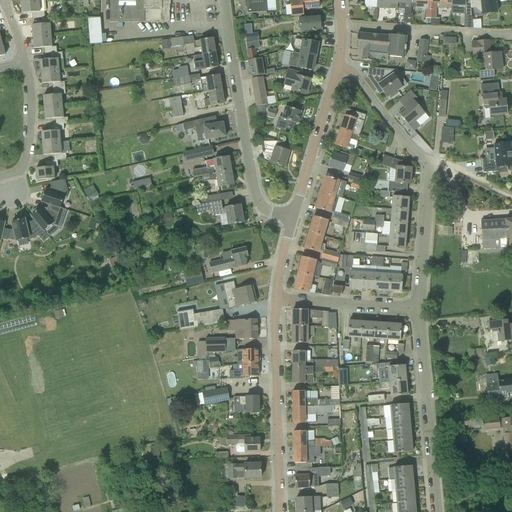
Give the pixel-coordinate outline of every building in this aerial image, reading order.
[(110,0),(110,22),(144,23),(170,23),(168,22),(168,0),(110,0)] [(266,13),(265,0),(243,0),(244,10),(245,9),(246,15),(266,13)] [(289,0),(291,16),(291,17),(304,16),(303,10),(319,8),(318,0),(289,0)] [(398,9),(398,0),(383,0),(383,9),(397,9),(398,9)] [(411,4),(411,0),(398,0),(398,9),(397,9),(397,14),(403,14),(403,24),(410,24),(410,18),(411,14),(411,4)] [(415,9),(425,9),(425,19),(431,19),(431,9),(431,0),(411,0),(411,4),(415,4),(415,9)] [(451,0),(431,0),(431,9),(431,19),(436,19),(436,9),(449,9),(451,9),(451,6),(451,7),(451,6),(451,0)] [(451,0),(451,6),(451,7),(451,6),(465,6),(465,17),(471,17),(471,9),(470,4),(471,1),(466,1),(465,0),(451,0)] [(497,13),(495,0),(470,0),(471,1),(470,4),(471,9),(475,9),(485,17),(488,14),(497,13)] [(22,14),(29,13),(32,13),(32,20),(41,19),(45,18),(44,12),(40,12),(40,1),(21,2),(22,14)] [(41,19),(42,25),(32,26),(33,37),(51,36),(51,24),(54,24),(54,18),(45,19),(45,18),(41,19)] [(299,31),(303,31),(312,31),(313,31),(314,31),(314,30),(320,30),(319,18),(298,19),(299,22),(297,22),(298,30),(299,29),(299,31)] [(90,45),(102,44),(102,43),(106,42),(106,35),(101,35),(100,19),(88,20),(90,45)] [(246,43),(258,41),(257,34),(252,35),(245,36),(246,43)] [(368,49),(369,35),(358,34),(356,48),(363,49),(362,60),(373,61),(373,59),(372,59),(373,50),(368,49)] [(372,59),(373,59),(388,61),(388,57),(404,58),(406,38),(389,36),(369,35),(368,49),(373,50),(372,59)] [(34,49),(42,48),(44,48),(45,54),(49,54),(57,53),(56,47),(52,48),(51,36),(33,37),(34,49)] [(184,46),(183,38),(170,39),(171,47),(184,46)] [(213,38),(203,40),(199,41),(199,42),(194,42),(194,45),(195,49),(200,48),(201,55),(215,53),(213,38)] [(318,43),(308,42),(295,39),(293,47),(300,48),(299,54),(316,57),(318,43)] [(169,40),(163,41),(161,41),(162,50),(170,49),(169,40)] [(479,72),(479,78),(494,77),(493,71),(502,70),(501,53),(490,54),(489,41),(471,42),(471,50),(477,50),(478,61),(484,60),(485,71),(479,72)] [(255,49),(247,51),(249,59),(256,58),(255,49)] [(425,56),(426,51),(419,50),(417,63),(428,64),(429,57),(425,56)] [(49,54),(50,60),(40,61),(41,72),(59,71),(59,59),(62,59),(62,53),(57,53),(49,54)] [(198,71),(208,69),(218,68),(215,53),(201,55),(201,56),(196,57),(198,71)] [(288,66),(303,69),(313,71),(316,57),(299,54),(292,53),(291,58),(290,57),(288,66)] [(251,78),(265,75),(262,58),(248,61),(251,78)] [(416,69),(416,61),(406,61),(406,69),(416,69)] [(173,79),(189,76),(188,70),(187,67),(178,68),(179,70),(172,71),(173,79)] [(395,92),(402,88),(393,75),(393,72),(396,72),(397,71),(369,69),(368,77),(377,90),(380,88),(387,98),(389,96),(390,98),(396,94),(395,92)] [(291,90),(299,93),(306,95),(309,86),(311,80),(298,76),(299,73),(288,70),(283,86),(291,88),(291,90)] [(42,84),(50,83),(52,83),(53,89),(65,88),(65,82),(60,82),(59,71),(41,72),(42,84)] [(219,75),(209,77),(200,79),(200,81),(202,93),(208,92),(222,90),(219,75)] [(173,88),(190,85),(190,82),(189,76),(173,79),(172,79),(173,88)] [(263,77),(261,78),(251,79),(256,107),(267,105),(268,105),(266,98),(265,91),(267,91),(266,85),(264,86),(263,77)] [(53,89),(53,95),(43,96),(44,108),(62,106),(62,95),(65,94),(65,88),(53,89)] [(205,108),(214,106),(224,104),(222,90),(208,92),(209,100),(204,100),(205,108)] [(406,95),(411,100),(403,106),(405,108),(398,114),(412,130),(412,129),(408,125),(414,120),(416,121),(425,114),(414,101),(417,99),(411,91),(406,95)] [(501,93),(491,94),(481,96),(483,106),(488,106),(489,116),(507,115),(506,100),(502,100),(501,93)] [(172,119),(183,117),(179,97),(161,100),(163,112),(170,111),(172,119)] [(444,120),(446,101),(440,101),(438,120),(444,120)] [(267,105),(256,107),(257,115),(264,113),(267,105)] [(45,120),(53,119),(55,119),(56,125),(63,124),(63,125),(68,124),(68,118),(63,118),(62,106),(44,108),(45,120)] [(294,110),(285,107),(281,119),(287,121),(285,128),(292,130),(294,123),(297,124),(302,109),(295,107),(294,110)] [(267,116),(274,118),(276,112),(273,111),(273,110),(269,108),(267,116)] [(359,137),(363,125),(366,116),(347,109),(345,115),(344,115),(339,131),(359,137)] [(202,120),(182,125),(184,131),(195,129),(196,134),(204,132),(206,141),(226,137),(223,123),(218,124),(204,126),(202,120)] [(51,125),(51,131),(41,132),(42,144),(61,142),(60,131),(64,130),(63,125),(63,124),(56,125),(51,125)] [(182,125),(176,126),(177,133),(184,131),(182,125)] [(449,128),(442,127),(440,143),(447,144),(448,144),(449,137),(453,137),(453,128),(449,128)] [(335,146),(344,149),(354,152),(359,137),(339,131),(335,146)] [(62,154),(61,142),(42,144),(43,156),(53,155),(54,161),(58,160),(58,161),(66,160),(66,154),(62,154)] [(261,142),(263,157),(264,161),(284,167),(289,151),(283,149),(284,144),(277,142),(261,142)] [(511,165),(511,162),(511,158),(511,153),(509,153),(507,143),(493,145),(494,149),(485,149),(486,159),(482,159),(483,173),(497,172),(497,167),(511,165)] [(211,146),(192,151),(194,160),(214,156),(211,146)] [(337,170),(343,172),(345,165),(352,166),(354,157),(340,152),(339,156),(332,153),(328,167),(337,170)] [(380,165),(390,169),(391,169),(395,159),(383,155),(380,165)] [(229,157),(219,159),(213,160),(213,161),(205,162),(206,168),(192,171),(194,177),(210,175),(231,171),(229,157)] [(391,169),(390,169),(389,182),(388,182),(387,192),(390,193),(407,194),(407,184),(410,184),(411,169),(409,168),(409,162),(398,161),(395,159),(391,169)] [(37,181),(47,180),(55,179),(54,167),(58,167),(58,161),(58,160),(54,161),(45,162),(46,167),(46,168),(36,169),(37,181)] [(216,180),(217,188),(234,185),(231,171),(210,175),(211,181),(216,180)] [(360,184),(362,177),(350,173),(349,172),(349,174),(347,179),(353,181),(360,184)] [(346,183),(335,179),(325,177),(320,192),(340,198),(340,199),(342,199),(346,183)] [(135,191),(153,186),(151,178),(133,183),(135,191)] [(42,193),(40,198),(42,199),(41,202),(49,204),(59,208),(63,197),(65,198),(67,192),(65,180),(50,183),(51,189),(50,190),(49,192),(45,191),(44,194),(42,193)] [(360,184),(353,181),(351,187),(358,190),(360,184)] [(89,201),(98,195),(93,186),(84,191),(89,201)] [(316,209),(325,211),(331,213),(331,212),(334,212),(333,218),(349,223),(351,217),(336,213),(340,199),(340,198),(320,192),(316,209)] [(206,204),(221,201),(220,195),(205,197),(206,204)] [(409,198),(392,196),(391,210),(408,211),(409,198)] [(225,214),(228,225),(243,223),(240,205),(222,208),(221,201),(206,204),(199,205),(195,206),(196,213),(211,210),(212,217),(225,214)] [(45,210),(43,212),(40,208),(38,210),(37,209),(32,213),(33,214),(31,216),(34,219),(44,231),(52,224),(54,226),(59,227),(60,228),(66,210),(59,208),(49,204),(47,211),(45,210)] [(408,211),(391,210),(390,223),(407,224),(408,211)] [(163,225),(162,222),(172,219),(170,212),(160,215),(153,217),(156,227),(163,225)] [(328,221),(323,219),(313,216),(309,232),(324,237),(328,221)] [(29,240),(35,239),(38,236),(43,243),(49,238),(44,231),(34,219),(29,224),(28,223),(26,223),(25,219),(21,220),(20,218),(13,220),(14,222),(12,222),(13,230),(10,231),(8,240),(16,241),(29,238),(29,240)] [(349,223),(333,218),(331,224),(347,229),(349,223)] [(482,249),(492,248),(501,248),(500,240),(511,238),(511,219),(481,221),(482,249)] [(383,228),(384,222),(374,221),(363,220),(362,231),(374,232),(374,228),(383,228)] [(390,223),(389,236),(406,237),(407,224),(390,223)] [(304,249),(319,253),(319,252),(323,252),(321,258),(322,258),(338,262),(339,254),(324,250),(324,245),(322,245),(324,237),(309,232),(304,249)] [(388,249),(395,250),(405,250),(406,237),(389,236),(388,249)] [(364,251),(385,253),(385,247),(376,246),(376,245),(364,244),(364,251)] [(211,274),(238,267),(248,265),(246,257),(248,256),(246,248),(230,252),(232,258),(209,263),(211,274)] [(346,269),(352,269),(352,272),(350,272),(349,288),(362,289),(364,266),(352,265),(353,257),(340,256),(339,268),(345,269),(346,261),(347,261),(346,269)] [(318,278),(321,265),(321,264),(316,262),(317,261),(311,259),(302,257),(298,273),(312,277),(318,278)] [(371,267),(364,266),(362,289),(375,290),(376,273),(377,267),(377,258),(372,257),(371,267)] [(109,260),(111,267),(119,265),(117,258),(109,260)] [(338,262),(322,258),(321,264),(321,265),(336,269),(338,262)] [(136,271),(133,260),(125,262),(128,273),(136,271)] [(200,270),(183,274),(186,287),(203,283),(200,270)] [(309,293),(312,277),(298,273),(294,290),(309,293)] [(388,291),(389,275),(376,273),(375,290),(388,291)] [(403,276),(389,275),(388,291),(401,292),(403,276)] [(322,295),(330,295),(333,282),(326,280),(322,295)] [(223,285),(227,300),(229,309),(236,307),(256,302),(254,294),(252,286),(236,290),(234,282),(223,285)] [(332,294),(334,294),(340,295),(341,287),(333,286),(332,294)] [(222,310),(194,315),(193,310),(177,313),(180,331),(224,323),(222,310)] [(308,327),(308,319),(321,319),(321,327),(328,327),(328,312),(308,310),(293,310),(293,327),(308,327)] [(235,331),(235,340),(257,339),(257,320),(247,320),(238,320),(238,321),(226,321),(226,331),(235,331)] [(349,321),(347,338),(361,338),(362,322),(349,321)] [(506,321),(487,323),(488,331),(496,330),(497,342),(511,340),(511,324),(507,325),(506,321)] [(362,322),(361,338),(374,339),(375,323),(362,322)] [(374,339),(387,340),(388,324),(375,323),(374,339)] [(387,340),(390,340),(400,341),(401,325),(388,324),(387,340)] [(292,343),(302,343),(308,343),(308,336),(308,327),(293,327),(292,343)] [(208,354),(214,354),(225,353),(224,338),(205,339),(206,354),(208,354)] [(373,356),(373,347),(366,346),(365,365),(372,365),(372,356),(373,356)] [(475,358),(486,357),(485,349),(474,350),(475,358)] [(257,350),(247,350),(237,350),(237,364),(243,364),(243,363),(258,363),(258,362),(260,361),(260,357),(258,356),(257,350)] [(310,352),(302,351),(292,351),(292,367),(333,367),(338,367),(338,361),(310,360),(310,352)] [(208,361),(209,369),(220,368),(217,358),(214,358),(214,354),(208,354),(208,361)] [(486,368),(496,365),(494,356),(483,358),(486,368)] [(209,369),(208,361),(199,362),(200,374),(208,373),(208,370),(209,370),(209,369)] [(244,377),(248,377),(258,377),(258,363),(243,363),(243,364),(243,371),(235,371),(235,369),(232,369),(232,371),(229,371),(230,380),(244,379),(244,377)] [(385,370),(379,370),(380,383),(406,380),(405,365),(395,366),(388,367),(388,369),(385,370)] [(292,383),(313,384),(313,373),(324,373),(333,373),(333,367),(292,367),(292,383)] [(347,386),(347,369),(338,369),(339,386),(347,386)] [(390,389),(390,397),(408,395),(406,380),(380,383),(381,390),(390,389)] [(511,380),(507,380),(486,383),(486,384),(487,399),(508,398),(508,394),(511,393),(511,380)] [(202,393),(204,406),(229,401),(227,388),(202,393)] [(293,408),(318,407),(318,399),(309,399),(309,391),(292,392),(293,408)] [(259,397),(233,398),(233,405),(240,405),(240,406),(238,406),(239,413),(259,413),(259,397)] [(408,404),(398,405),(390,406),(391,418),(409,416),(408,404)] [(293,424),(303,423),(305,423),(305,415),(325,415),(325,414),(331,413),(331,407),(324,407),(318,407),(293,408),(293,424)] [(409,416),(391,418),(392,430),(410,428),(409,416)] [(511,418),(507,419),(499,420),(499,417),(482,419),(483,431),(502,429),(505,458),(511,456),(511,418)] [(410,428),(392,430),(393,442),(411,440),(410,428)] [(306,431),(303,431),(293,432),(294,448),(314,447),(332,447),(332,441),(325,442),(324,439),(314,440),(314,442),(306,442),(306,431)] [(236,451),(238,453),(260,452),(260,439),(251,439),(251,436),(226,437),(226,446),(237,446),(236,446),(236,451)] [(340,443),(337,437),(331,440),(332,441),(334,446),(340,443)] [(411,440),(393,442),(394,453),(413,452),(411,440)] [(159,447),(150,449),(152,457),(160,456),(159,447)] [(313,453),(315,452),(314,447),(294,448),(294,464),(295,464),(295,476),(312,475),(312,464),(314,464),(313,453)] [(250,464),(223,466),(223,479),(244,478),(261,478),(260,464),(250,464)] [(365,466),(366,483),(373,482),(378,482),(377,473),(378,473),(377,465),(365,466)] [(412,466),(393,468),(394,480),(413,478),(412,466)] [(318,475),(317,475),(312,475),(295,476),(296,489),(310,488),(318,487),(318,475)] [(413,478),(394,480),(395,492),(414,490),(413,478)] [(368,503),(375,502),(373,482),(366,483),(368,503)] [(338,484),(334,485),(326,485),(326,498),(339,497),(338,484)] [(395,492),(396,503),(415,502),(414,490),(395,492)] [(128,511),(127,511),(152,511),(148,496),(144,497),(146,506),(128,511)] [(245,508),(245,496),(235,496),(234,508),(245,508)] [(320,497),(306,498),(296,498),(296,511),(298,511),(313,511),(321,511),(320,497)] [(83,499),(86,509),(91,507),(88,498),(83,499)] [(343,510),(353,505),(350,498),(340,503),(343,510)] [(415,511),(415,502),(396,503),(396,511),(415,511)]
